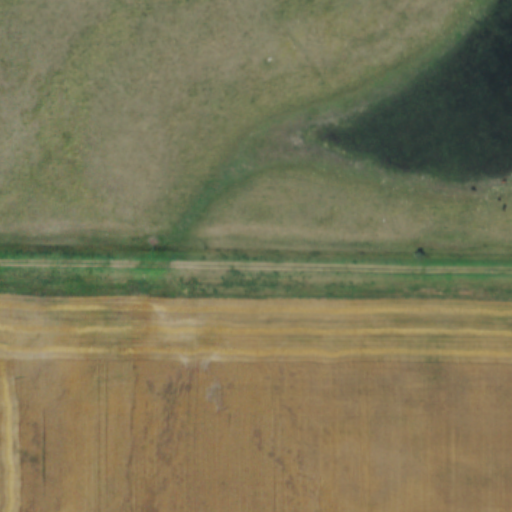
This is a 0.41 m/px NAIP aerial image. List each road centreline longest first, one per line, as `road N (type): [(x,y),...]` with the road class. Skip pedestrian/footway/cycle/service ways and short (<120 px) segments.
road 1 (track): [(0,179),(511,189)]
road 2 (track): [(511,268),(0,262)]
